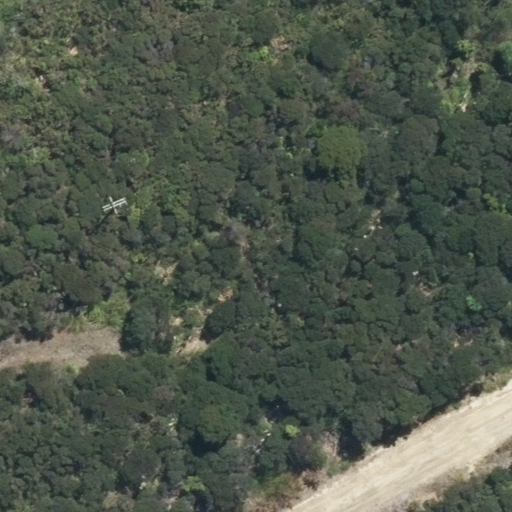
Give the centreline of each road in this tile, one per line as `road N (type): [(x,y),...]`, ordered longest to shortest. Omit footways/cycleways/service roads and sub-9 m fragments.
road 1 (track): [(0,370),(98,357),(198,366),(295,405),(373,473)]
road 2 (track): [(306,511),(511,409)]
